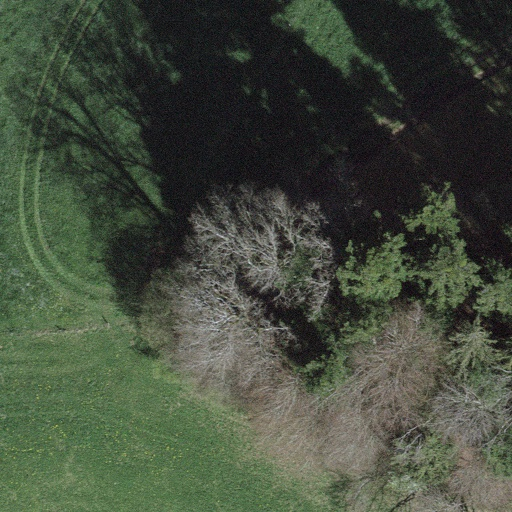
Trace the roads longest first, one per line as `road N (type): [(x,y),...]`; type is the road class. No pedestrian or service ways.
road 1 (track): [(0,166),(7,257),(91,315),(229,258),(511,60)]
road 2 (track): [(83,0),(0,142)]
